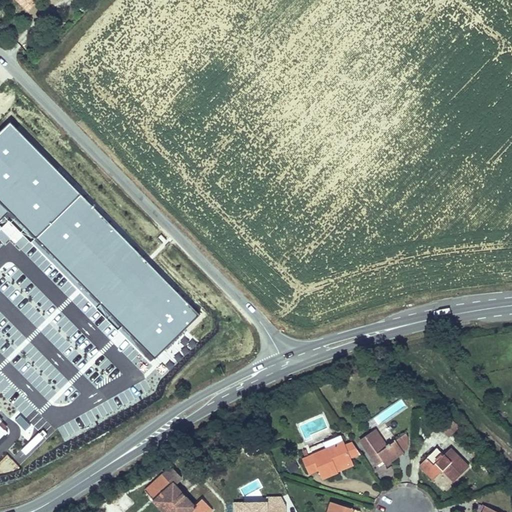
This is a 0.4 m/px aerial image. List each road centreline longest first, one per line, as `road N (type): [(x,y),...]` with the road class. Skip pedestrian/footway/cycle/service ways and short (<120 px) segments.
road 1 (tertiary): [(284,364),(258,319),(0,55)]
road 2 (primary): [(46,503),(189,411),(284,364)]
road 3 (primary): [(284,364),(375,333),(511,305)]
